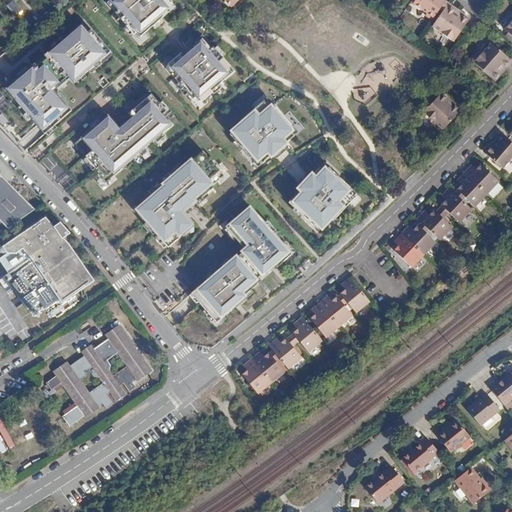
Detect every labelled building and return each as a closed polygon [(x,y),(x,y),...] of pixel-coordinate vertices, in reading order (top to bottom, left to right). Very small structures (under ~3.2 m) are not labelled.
[(163,0),(114,0),(140,31),(169,6),(163,0)] [(415,0),(413,3),(427,13),(434,18),(440,10),(445,2),(446,0),(415,0)] [(8,9),(19,13),(22,5),(11,1),(8,9)] [(445,2),(440,10),(442,12),(446,7),(448,3),(445,2)] [(446,7),(460,17),(463,14),(448,3),(446,7)] [(442,12),(432,26),(454,41),(468,22),(467,17),(463,14),(460,17),(446,7),(442,12)] [(511,22),(503,32),(511,39),(511,22)] [(81,26),(50,52),(74,80),(105,53),(81,26)] [(202,42),(173,66),(199,97),(228,72),(202,42)] [(473,62),(492,80),(496,79),(500,75),(497,72),(508,60),(491,44),(473,62)] [(508,60),(497,72),(500,75),(511,63),(508,60)] [(34,71),(32,67),(8,89),(43,129),(67,108),(50,89),(58,82),(42,64),(34,71)] [(434,102),(423,114),(442,133),(458,116),(445,104),(448,100),(445,96),(442,97),(436,104),(434,102)] [(267,99),(230,131),(256,161),(268,151),(272,156),(286,144),(283,138),(294,130),(267,99)] [(151,100),(119,128),(110,117),(85,138),(113,172),(171,124),(151,100)] [(445,104),(458,116),(461,112),(448,100),(445,104)] [(485,151),(485,154),(483,155),(501,170),(511,159),(511,158),(511,145),(500,135),(494,141),(496,143),(491,147),(488,148),(485,151)] [(214,185),(192,159),(135,209),(169,247),(194,225),(183,212),(214,185)] [(379,160),(373,165),(378,171),(384,166),(379,160)] [(474,169),(472,171),(467,168),(464,171),(486,192),(494,184),(482,172),(484,170),(478,164),(474,169)] [(0,226),(7,232),(30,209),(4,180),(9,175),(0,165),(0,226)] [(302,192),(292,203),(323,231),(357,195),(326,167),(317,177),(312,172),(298,188),(302,192)] [(482,172),(494,184),(496,181),(484,170),(482,172)] [(463,172),(485,193),(486,192),(464,171),(463,172)] [(454,190),(462,197),(472,206),(485,193),(463,172),(457,179),(461,183),(458,186),(454,190)] [(440,204),(448,211),(458,220),(470,208),(460,200),(452,192),(447,188),(441,195),(445,199),(443,201),(440,204)] [(452,192),(460,200),(462,197),(454,190),(452,192)] [(437,208),(444,215),(448,211),(440,204),(437,208)] [(250,208),(230,225),(249,247),(242,253),(262,276),(289,253),(250,208)] [(433,212),(441,219),(444,215),(437,208),(433,212)] [(417,218),(439,239),(449,227),(441,219),(433,212),(432,210),(428,214),(426,217),(421,213),(417,218)] [(409,226),(413,230),(417,226),(420,222),(417,218),(413,215),(398,230),(401,234),(406,229),(409,226)] [(45,218),(2,247),(6,254),(15,254),(22,249),(27,256),(28,256),(29,257),(3,274),(18,295),(21,293),(26,299),(22,302),(26,307),(38,300),(44,307),(57,299),(60,303),(93,281),(68,243),(63,238),(70,232),(60,221),(53,227),(45,218)] [(417,226),(425,234),(429,230),(420,222),(417,226)] [(401,234),(423,255),(434,243),(425,234),(417,226),(413,230),(410,233),(406,229),(401,234)] [(393,251),(411,267),(423,255),(401,234),(395,240),(400,244),(398,247),(393,251)] [(258,281),(236,254),(191,292),(217,323),(247,298),(243,293),(258,281)] [(347,301),(355,312),(369,301),(350,278),(343,284),(346,288),(344,289),(340,293),(347,301)] [(336,296),(343,304),(347,301),(340,293),(336,296)] [(320,303),(339,326),(352,315),(343,304),(336,296),(332,300),(330,302),(326,298),(320,303)] [(310,318),(326,337),(339,326),(320,303),(314,308),(317,312),(315,314),(310,318)] [(293,333),(300,341),(309,351),(321,341),(322,341),(303,317),(296,323),(299,328),(297,330),(293,333)] [(87,361),(84,357),(71,367),(68,362),(53,373),(56,377),(42,387),(48,395),(51,392),(58,387),(60,390),(72,406),(74,409),(62,418),(59,420),(66,431),(104,403),(108,408),(114,404),(107,395),(110,393),(116,401),(127,394),(122,386),(126,383),(132,392),(139,387),(135,381),(153,368),(121,325),(106,336),(109,340),(95,350),(98,354),(87,361)] [(289,336),(296,344),(300,341),(293,333),(289,336)] [(285,339),(293,347),(296,344),(289,336),(285,339)] [(269,346),(289,369),(301,358),(293,347),(285,339),(281,343),(279,345),(275,341),(269,346)] [(92,345),(81,352),(84,357),(87,361),(98,354),(95,350),(92,345)] [(272,350),(269,353),(276,362),(279,359),(272,350)] [(242,376),(258,394),(285,372),(276,362),(269,353),(264,357),(262,359),(259,355),(246,365),(250,370),(247,372),(242,376)] [(488,387),(501,403),(507,398),(511,394),(511,367),(505,372),(507,375),(502,379),(500,377),(488,387)] [(469,413),(483,429),(502,414),(489,398),(484,403),(483,402),(469,413)] [(511,403),(507,398),(501,403),(506,409),(511,403)] [(72,406),(60,415),(62,418),(74,409),(72,406)] [(441,440),(454,457),(473,442),(459,425),(441,440)] [(421,444),(401,460),(412,475),(439,454),(426,438),(420,443),(421,444)] [(379,473),(395,490),(403,483),(389,466),(381,473),(380,472),(379,473)] [(459,485),(478,509),(494,495),(475,472),(459,485)] [(362,487),(377,505),(395,490),(379,473),(373,478),(375,480),(372,482),(370,480),(362,487)]
